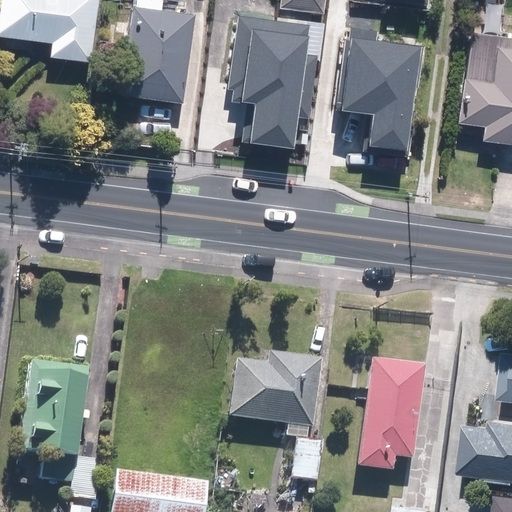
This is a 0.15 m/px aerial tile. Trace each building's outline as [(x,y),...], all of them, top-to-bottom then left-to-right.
[(0,0),(0,39),(40,41),(39,64),(83,66),(85,0),(0,0)] [(184,16),(150,13),(152,0),(150,0),(124,0),(124,11),(119,10),(111,97),(176,103),(184,16)] [(315,0),(274,0),(273,10),(315,14),(315,0)] [(236,107),(233,148),(284,153),(287,118),(300,119),(306,57),(298,56),(300,24),(227,18),(221,88),(225,88),(223,106),(236,107)] [(511,54),(500,54),(501,36),(455,33),(450,122),(475,123),(473,143),(511,145),(511,54)] [(351,149),(392,152),(397,89),(410,90),(413,49),(334,42),(327,115),(354,117),(351,149)] [(511,404),(511,356),(495,356),(492,404),(511,404)] [(307,362),(256,359),(255,366),(222,364),(218,423),(278,426),(277,441),(289,442),(286,483),(310,484),(312,445),(299,445),(300,428),(303,428),(307,362)] [(411,370),(355,364),(345,471),(386,475),(387,462),(402,464),(411,370)] [(80,371),(17,366),(8,478),(67,482),(66,501),(88,502),(92,460),(73,459),(80,371)] [(511,432),(461,427),(456,481),(511,486),(511,432)] [(197,511),(200,485),(99,477),(96,511),(197,511)] [(511,511),(511,498),(493,497),(491,511),(511,511)]
